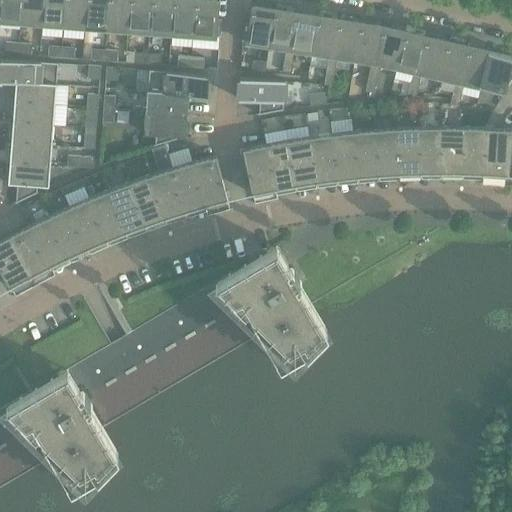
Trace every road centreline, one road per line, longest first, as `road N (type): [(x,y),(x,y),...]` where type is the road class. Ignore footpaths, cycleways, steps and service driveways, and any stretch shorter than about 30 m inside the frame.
road 1 (residential): [(511,199),(382,200),(247,214)]
road 2 (residential): [(247,214),(124,259),(7,321)]
road 3 (residential): [(235,0),(225,148),(247,214)]
